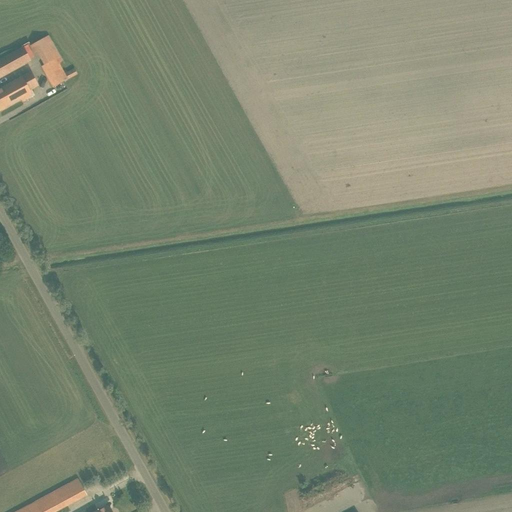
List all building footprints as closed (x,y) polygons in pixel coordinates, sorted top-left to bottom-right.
[(48,36),(44,38),(29,46),(33,53),(36,52),(48,45),(52,43),(48,36)] [(0,77),(30,61),(29,60),(34,57),(28,45),(23,47),(0,59),(0,77)] [(64,74),(59,66),(55,59),(41,67),(53,88),(67,80),(64,74)] [(21,99),(22,101),(32,96),(29,90),(37,85),(30,73),(22,78),(21,77),(1,88),(10,105),(21,99)] [(0,110),(10,105),(1,88),(0,88),(0,110)] [(52,511),(86,494),(78,480),(17,511),(52,511)]
